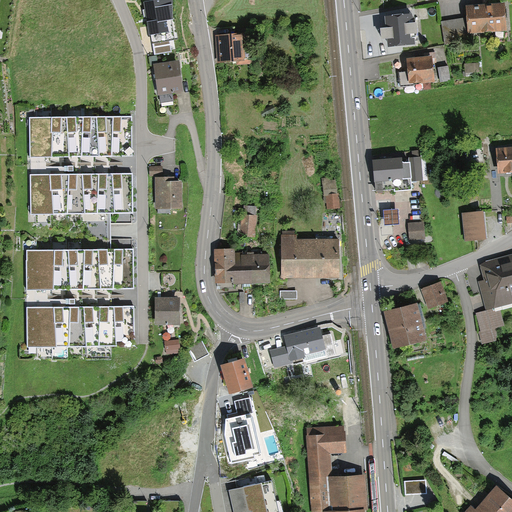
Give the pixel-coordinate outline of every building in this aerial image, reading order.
[(171,20),(173,20),(172,0),(157,0),(143,3),(149,35),(151,35),(155,54),(171,51),(169,40),(174,39),(171,20)] [(468,18),(469,32),(505,30),(504,4),(467,5),(468,18)] [(388,39),(389,46),(416,44),(415,37),(419,37),(418,21),(412,22),(411,15),(385,17),(386,28),(380,28),(381,40),(388,39)] [(469,32),(468,18),(442,22),(445,45),(469,41),(469,32)] [(217,36),(218,61),(239,61),(237,35),(217,36)] [(432,56),(407,58),(408,71),(399,72),(400,86),(414,85),(414,83),(434,81),(432,56)] [(178,59),(152,63),(157,95),(183,91),(178,59)] [(448,65),(438,67),(440,83),(451,81),(448,65)] [(132,116),(29,117),(30,157),(132,155),(132,116)] [(511,147),(509,147),(497,148),(498,172),(511,171),(511,147)] [(401,160),(374,162),(375,181),(411,178),(410,162),(402,162),(401,160)] [(150,166),(150,174),(160,174),(160,166),(150,166)] [(132,172),(29,173),(30,213),(132,212),(132,172)] [(156,209),(178,208),(177,180),(155,181),(156,209)] [(326,209),(336,208),(336,194),(326,194),(326,209)] [(383,223),(398,223),(397,209),(383,210),(383,223)] [(482,212),(463,213),(465,238),(484,237),(482,212)] [(253,236),(254,216),(243,215),(242,236),(253,236)] [(408,237),(422,236),(422,222),(407,223),(408,237)] [(309,276),(309,239),(281,239),(282,276),(309,276)] [(337,239),(309,239),(309,276),(337,276),(337,239)] [(132,249),(24,250),(25,290),(132,289),(132,249)] [(217,283),(265,283),(265,256),(229,256),(229,249),(217,249),(217,283)] [(511,256),(484,264),(488,280),(480,282),(487,308),(511,301),(509,290),(511,289),(511,256)] [(429,307),(445,301),(438,282),(422,288),(429,307)] [(295,290),(279,290),(279,299),(295,299),(295,290)] [(175,298),(155,298),(155,321),(176,321),(175,298)] [(414,304),(387,311),(396,346),(423,339),(414,304)] [(134,306),(27,307),(28,347),(135,346),(134,306)] [(495,308),(478,314),(486,341),(503,335),(495,308)] [(175,325),(163,326),(165,348),(177,347),(175,325)] [(285,338),(287,347),(270,351),(274,365),(323,354),(317,330),(285,338)] [(187,349),(193,361),(207,355),(201,343),(187,349)] [(242,360),(220,366),(230,398),(252,392),(242,360)] [(327,450),(341,448),(339,427),(306,429),(312,511),(323,511),(321,474),(329,473),(327,450)] [(362,500),(361,476),(328,477),(329,501),(362,500)] [(424,480),(404,481),(404,493),(424,493),(424,480)] [(278,511),(271,482),(230,492),(234,511),(278,511)] [(511,511),(511,504),(495,489),(473,511),(511,511)]
